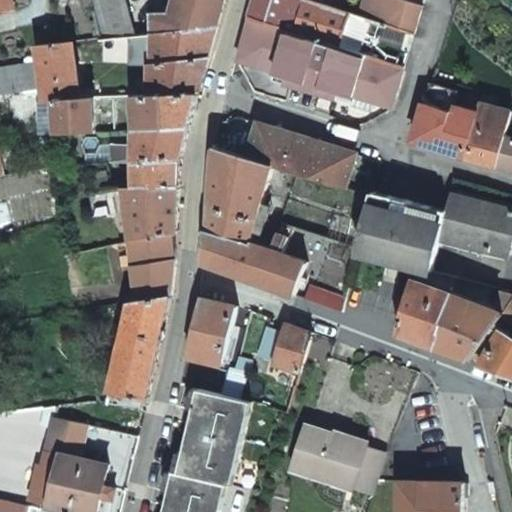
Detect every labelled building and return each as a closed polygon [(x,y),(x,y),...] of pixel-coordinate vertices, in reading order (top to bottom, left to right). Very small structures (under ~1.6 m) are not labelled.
[(0,0),(0,9),(2,9),(8,0),(0,0)] [(153,33),(217,27),(224,0),(175,0),(175,12),(153,9),(127,15),(123,0),(90,0),(100,40),(153,34),(153,33)] [(294,0),(255,0),(253,10),(251,15),(286,27),(294,0)] [(294,0),(286,27),(296,30),(305,0),(294,0)] [(305,0),(296,30),(343,46),(354,13),(349,11),(317,1),(314,0),(305,0)] [(424,8),(400,0),(370,0),(365,17),(372,19),(383,22),(416,33),(424,8)] [(365,17),(354,13),(343,46),(361,52),(362,52),(372,19),(365,17)] [(286,27),(251,15),(248,28),(239,60),(355,96),(373,102),(392,108),(406,67),(362,52),(361,52),(343,46),(296,30),(286,27)] [(153,33),(153,34),(152,96),(199,94),(217,27),(153,33)] [(56,100),(81,98),(73,42),(73,40),(38,44),(35,45),(35,46),(38,63),(42,90),(43,101),(56,100)] [(0,96),(42,90),(38,63),(0,68),(0,96)] [(414,141),(466,156),(477,117),(454,110),(460,90),(432,81),(431,85),(414,141)] [(199,94),(152,96),(145,96),(137,96),(136,129),(190,127),(199,94)] [(355,96),(352,106),(370,112),(373,102),(355,96)] [(109,117),(119,116),(118,97),(109,97),(109,117)] [(95,130),(95,98),(94,98),(81,98),(56,100),(43,101),(48,132),(57,132),(95,130)] [(506,135),(511,115),(511,110),(496,106),(481,102),(477,117),(466,156),(497,166),(506,135)] [(346,190),(357,152),(332,145),(259,123),(247,159),(274,167),(346,190)] [(190,127),(136,129),(136,144),(121,144),(121,145),(112,146),(112,149),(112,160),(135,159),(182,157),(190,127)] [(511,170),(511,136),(506,135),(497,166),(511,170)] [(108,160),(112,160),(112,149),(76,152),(77,163),(87,161),(108,160)] [(209,228),(252,243),(274,167),(247,159),(214,149),(209,228)] [(182,157),(135,159),(134,187),(181,186),(182,159),(182,157)] [(106,192),(111,191),(108,160),(87,161),(77,163),(53,167),(55,184),(87,178),(89,195),(106,192)] [(181,186),(134,187),(125,187),(124,188),(129,242),(172,233),(179,232),(181,186)] [(511,210),(452,194),(447,211),(374,191),(373,198),(361,238),(359,246),(358,251),(417,268),(418,265),(431,269),(440,237),(507,257),(511,238),(511,210)] [(106,192),(89,195),(92,218),(108,216),(106,192)] [(284,255),(290,237),(278,233),(272,251),(252,243),(209,228),(206,260),(296,294),(307,264),(284,255)] [(134,267),(177,259),(172,233),(129,242),(132,267),(134,267)] [(173,293),(178,259),(177,259),(134,267),(137,289),(138,299),(173,293)] [(437,347),(451,295),(414,280),(398,333),(437,347)] [(132,300),(138,299),(137,289),(92,296),(93,306),(132,300)] [(173,293),(138,299),(132,300),(108,401),(145,410),(172,300),(173,293)] [(501,315),(502,314),(451,295),(437,347),(469,360),(499,319),(501,315)] [(228,347),(231,337),(239,306),(204,297),(190,356),(223,364),(223,362),(230,363),(233,349),(228,347)] [(511,320),(511,300),(502,314),(501,315),(509,320),(511,322),(511,320)] [(274,363),(302,373),(313,333),(251,310),(247,321),(282,334),(274,363)] [(509,320),(501,315),(499,319),(506,324),(509,320)] [(511,337),(502,332),(481,365),(511,376),(511,337)] [(219,511),(226,485),(230,486),(250,404),(239,401),(199,390),(179,471),(173,470),(163,511),(219,511)] [(98,511),(110,464),(79,456),(87,424),(56,417),(48,449),(63,452),(50,506),(72,511),(98,511)] [(367,446),(308,427),(294,471),(374,496),(378,484),(381,471),(384,461),(386,453),(367,448),(367,446)] [(405,483),(404,511),(469,511),(470,483),(405,483)]
